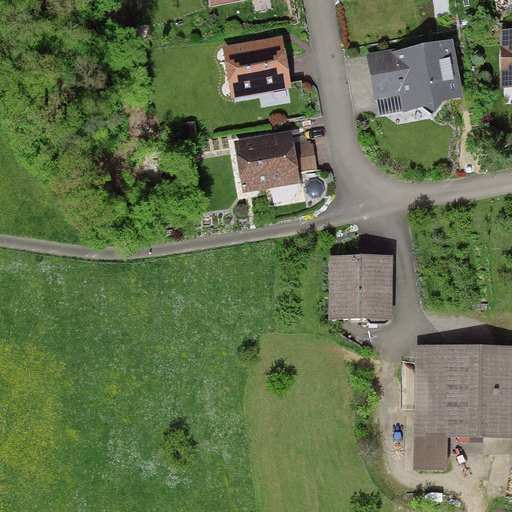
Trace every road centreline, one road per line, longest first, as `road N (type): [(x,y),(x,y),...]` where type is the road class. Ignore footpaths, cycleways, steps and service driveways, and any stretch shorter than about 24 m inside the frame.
road 1 (unclassified): [(374,192),(152,238),(0,228)]
road 2 (residential): [(322,0),(357,173),(374,192)]
road 3 (track): [(396,370),(403,461),(413,482),(475,489),(476,511)]
road 4 (residential): [(374,192),(397,202),(511,184)]
